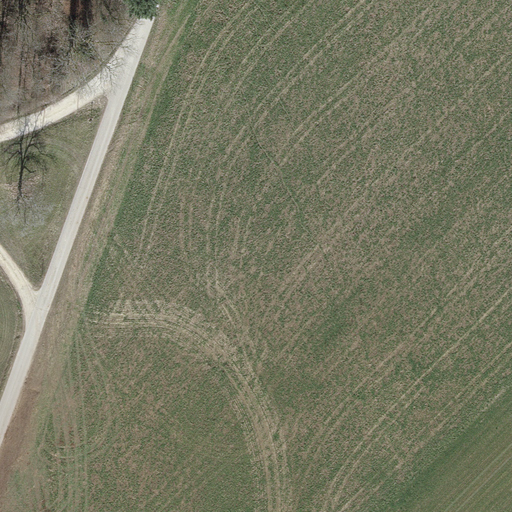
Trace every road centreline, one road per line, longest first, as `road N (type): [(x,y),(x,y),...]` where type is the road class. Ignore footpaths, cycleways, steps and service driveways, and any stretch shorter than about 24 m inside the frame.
road 1 (unclassified): [(155,0),(0,427)]
road 2 (track): [(131,61),(0,125)]
